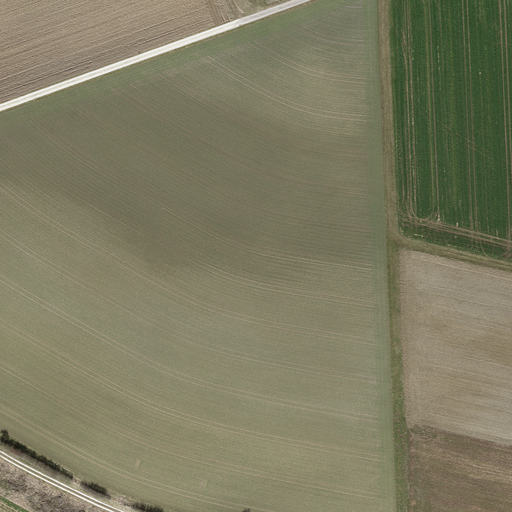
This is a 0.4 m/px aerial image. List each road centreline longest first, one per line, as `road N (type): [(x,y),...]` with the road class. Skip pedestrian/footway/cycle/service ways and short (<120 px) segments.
road 1 (track): [(0,102),(276,0)]
road 2 (track): [(118,511),(0,453)]
